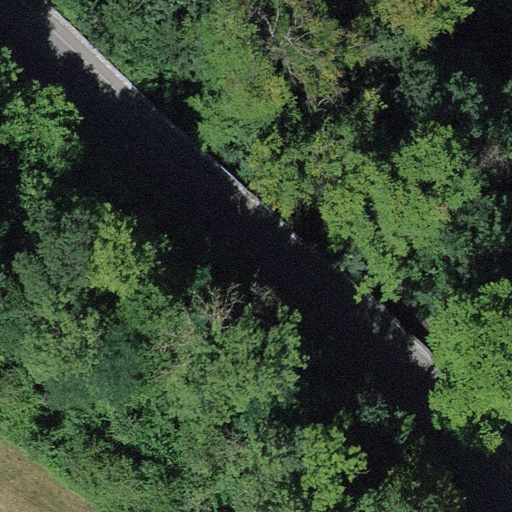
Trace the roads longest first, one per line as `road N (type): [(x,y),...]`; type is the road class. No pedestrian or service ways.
road 1 (residential): [(505,511),(475,463),(0,24)]
road 2 (track): [(511,136),(468,87),(365,0)]
